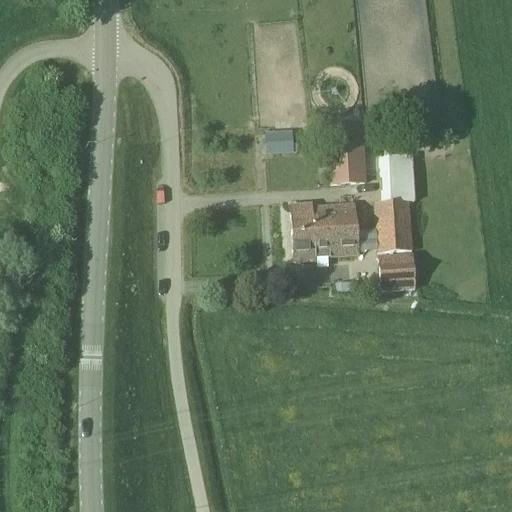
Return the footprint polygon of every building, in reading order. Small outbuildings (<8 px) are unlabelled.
[(325,128),(330,187),(365,186),(361,125),(325,128)] [(292,132),(264,133),(265,155),(293,154),(292,132)] [(412,254),(410,229),(408,204),(373,206),(377,256),(412,254)] [(290,236),(356,232),(354,206),(311,209),(311,207),(289,208),(290,236)] [(356,232),(290,236),(292,265),(315,263),(315,260),(357,258),(356,232)] [(415,293),(412,257),(377,259),(380,295),(415,293)]
